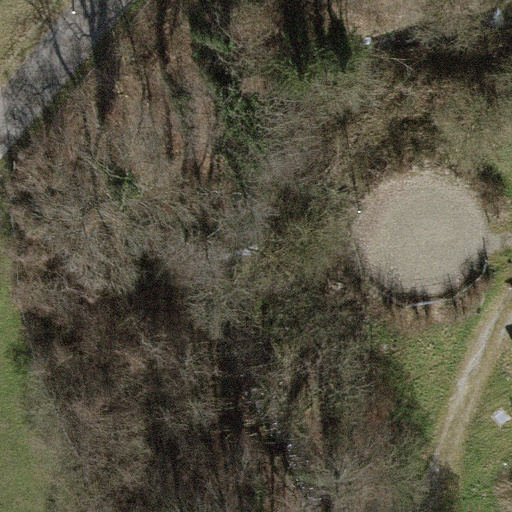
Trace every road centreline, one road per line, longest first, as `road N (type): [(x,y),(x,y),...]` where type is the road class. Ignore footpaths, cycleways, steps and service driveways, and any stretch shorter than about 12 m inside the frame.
road 1 (track): [(414,511),(511,291)]
road 2 (unclassified): [(100,0),(0,123)]
